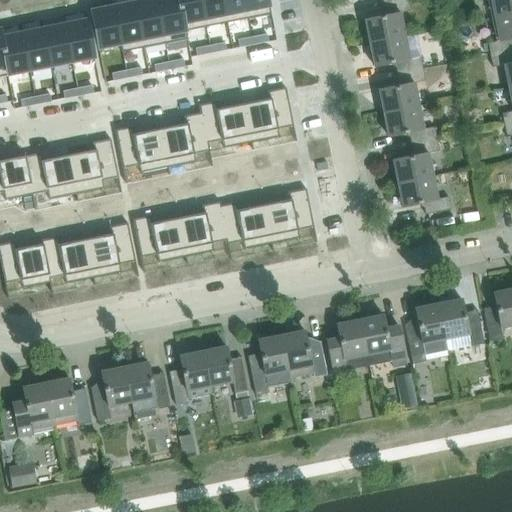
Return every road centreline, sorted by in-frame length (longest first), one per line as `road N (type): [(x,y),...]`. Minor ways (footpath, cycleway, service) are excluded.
road 1 (residential): [(0,337),(36,338),(366,273)]
road 2 (residential): [(0,131),(322,56)]
road 3 (residential): [(366,273),(322,56)]
road 4 (residential): [(366,273),(511,243)]
